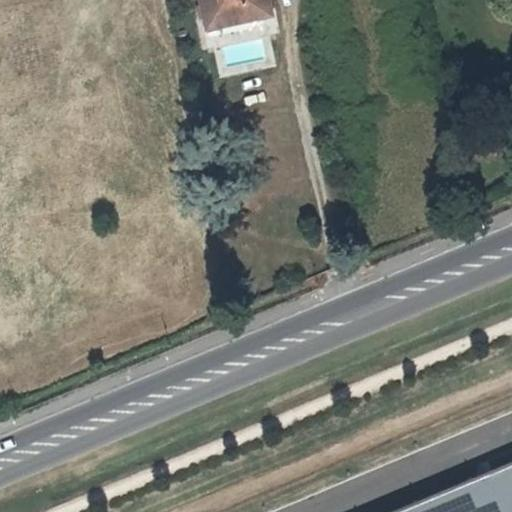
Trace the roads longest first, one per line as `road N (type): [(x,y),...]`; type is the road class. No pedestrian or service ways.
road 1 (primary): [(511,249),(0,462)]
road 2 (unknown): [(349,279),(290,48),(291,0)]
